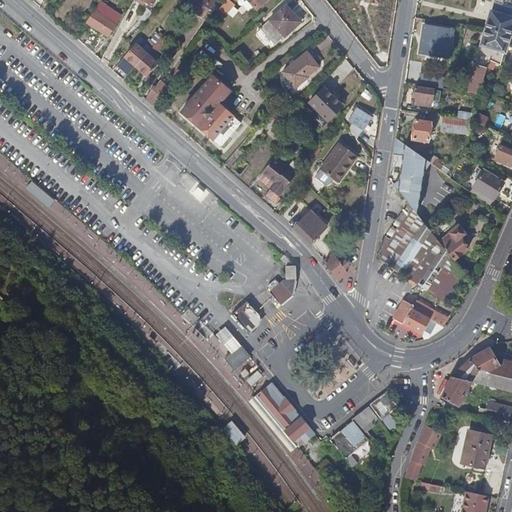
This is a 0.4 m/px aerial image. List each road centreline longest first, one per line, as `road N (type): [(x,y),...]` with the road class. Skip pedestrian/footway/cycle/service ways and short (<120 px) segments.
road 1 (tertiary): [(12,0),(300,254),(353,325)]
road 2 (residential): [(353,325),(393,97)]
road 3 (residential): [(414,357),(417,408),(389,485),(389,511)]
road 4 (unknown): [(251,267),(255,254),(160,178)]
road 5 (residential): [(314,0),(393,97)]
